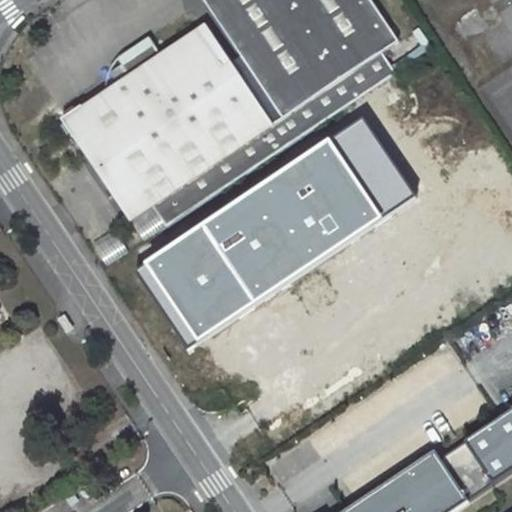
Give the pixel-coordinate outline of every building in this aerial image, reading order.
[(63,122),(130,222),(157,205),(163,213),(171,226),(307,135),(216,0),(204,0),(251,70),(239,79),(206,29),(162,58),(154,46),(122,67),(130,79),(83,111),(81,109),(63,122)] [(216,0),(307,135),(397,75),(384,54),(400,43),(371,0),(216,0)] [(217,239),(166,274),(228,367),(244,355),(255,371),(382,288),(384,291),(391,295),(395,296),(403,294),(408,290),(410,286),(412,281),(412,275),(410,268),(405,263),(401,261),(397,260),(391,260),(388,261),(385,263),(355,219),(308,249),(305,244),(279,262),(315,314),(284,336),(260,300),(258,302),(217,239)] [(511,511),(511,403),(459,433),(484,478),(511,462),(511,511)] [(459,443),(444,452),(468,493),(483,484),(459,443)] [(431,453),(326,511),(456,511),(463,508),(431,453)]
